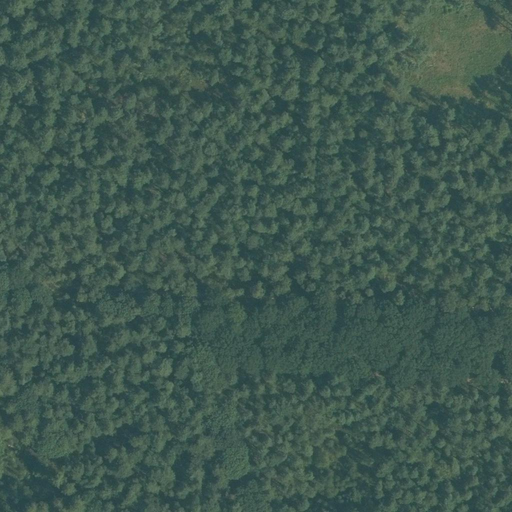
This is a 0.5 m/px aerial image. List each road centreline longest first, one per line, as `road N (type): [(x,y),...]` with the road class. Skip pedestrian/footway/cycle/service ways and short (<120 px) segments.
road 1 (track): [(0,283),(511,312)]
road 2 (track): [(212,361),(511,380)]
road 3 (track): [(187,294),(260,511)]
road 4 (track): [(90,511),(0,348)]
